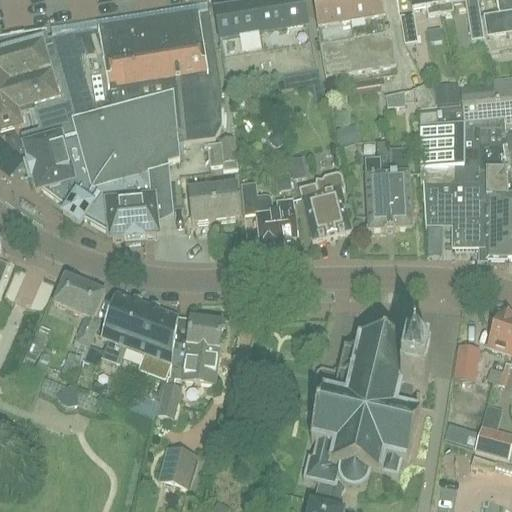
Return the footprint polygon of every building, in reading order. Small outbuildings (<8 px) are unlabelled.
[(272,2),(271,0),(222,0),(226,13),(272,2)] [(356,76),(344,0),(311,0),(325,81),(356,76)] [(378,0),(344,0),(356,76),(396,69),(389,30),(384,31),(378,0)] [(439,17),(435,0),(408,0),(411,14),(424,11),(426,20),(439,17)] [(465,0),(435,0),(439,17),(453,15),(452,7),(466,4),(465,0)] [(511,0),(495,0),(498,16),(482,19),(485,39),(511,34),(511,0)] [(226,92),(231,91),(317,75),(301,1),(214,17),(226,92)] [(478,15),(466,17),(469,37),(481,35),(478,15)] [(404,47),(417,44),(412,17),(399,19),(404,47)] [(208,18),(129,30),(149,102),(171,96),(178,148),(214,143),(221,131),(220,91),(208,18)] [(89,35),(90,22),(72,21),(71,34),(89,35)] [(149,102),(129,30),(96,35),(97,36),(51,42),(51,46),(61,77),(74,123),(149,102)] [(0,59),(51,46),(51,42),(47,43),(45,33),(37,34),(0,40),(0,59)] [(39,133),(74,123),(61,77),(51,46),(0,59),(0,137),(20,132),(20,131),(28,129),(25,117),(23,118),(22,113),(33,110),(39,133)] [(511,140),(505,142),(504,129),(511,128),(511,80),(493,82),(459,86),(461,107),(435,110),(417,112),(419,130),(419,185),(422,185),(424,224),(452,224),(452,241),(452,253),(485,253),(485,263),(506,263),(511,263),(511,140)] [(355,100),(381,96),(379,84),(353,88),(355,100)] [(421,86),(408,89),(413,110),(426,107),(421,86)] [(180,166),(178,148),(171,96),(149,102),(74,123),(39,133),(20,138),(27,164),(23,165),(28,184),(32,183),(36,194),(41,193),(67,212),(62,219),(79,230),(84,223),(111,238),(112,241),(112,244),(124,243),(124,248),(136,247),(135,238),(143,237),(144,241),(156,240),(153,215),(172,213),(167,169),(180,166)] [(210,171),(222,169),(221,166),(236,165),(234,141),(219,143),(220,146),(207,148),(210,171)] [(390,177),(389,177),(380,178),(379,163),(364,164),(365,179),(364,179),(367,234),(392,233),(411,232),(408,176),(406,152),(389,153),(390,177)] [(237,173),(236,165),(221,166),(222,169),(222,174),(237,173)] [(351,235),(341,195),(345,193),(341,180),(337,177),(324,181),(322,184),(315,184),(315,186),(311,169),(295,173),(300,193),(299,193),(311,241),(312,245),(330,241),(351,235)] [(226,186),(212,188),(215,226),(239,223),(236,189),(227,190),(226,186)] [(215,226),(212,188),(197,189),(197,193),(189,194),(192,228),(215,226)] [(277,205),(278,211),(272,212),(272,210),(271,205),(269,202),(265,201),(256,202),(255,188),(240,190),(243,222),(257,221),(259,241),(261,252),(264,252),(264,255),(275,254),(275,250),(278,250),(278,246),(297,244),(296,241),(292,203),(277,205)] [(85,321),(75,344),(89,350),(99,325),(93,322),(104,297),(65,280),(54,307),(85,321)] [(177,321),(147,310),(117,299),(108,324),(101,342),(110,346),(104,363),(119,368),(125,351),(144,358),(138,374),(150,379),(143,397),(157,403),(165,384),(171,368),(174,347),(177,322),(177,321)] [(510,359),(511,354),(511,319),(498,314),(486,350),(510,359)] [(190,322),(190,323),(177,322),(174,347),(187,348),(186,349),(219,353),(222,326),(190,322)] [(313,447),(316,447),(312,462),(308,461),(303,483),(334,490),(329,511),(337,511),(341,495),(345,493),(348,496),(353,498),(360,496),(365,493),(367,487),(370,478),(381,481),(381,479),(397,483),(401,466),(405,467),(405,468),(407,468),(419,415),(417,414),(417,416),(408,414),(413,393),(424,396),(430,371),(414,367),(413,363),(410,361),(408,360),(410,354),(394,350),(395,344),(376,339),(375,346),(357,342),(356,343),(358,344),(355,353),(343,351),(343,353),(344,353),(339,373),(333,372),(332,374),(321,371),(316,374),(312,390),(323,393),(310,447),(312,448),(313,447)] [(80,373),(83,366),(89,350),(75,344),(73,349),(82,353),(79,360),(69,356),(62,376),(74,380),(77,372),(80,373)] [(214,389),(219,353),(186,349),(187,348),(174,347),(171,368),(169,384),(166,384),(166,389),(164,389),(158,412),(156,420),(174,425),(182,393),(174,390),(174,384),(214,389)] [(103,355),(89,350),(83,366),(97,371),(103,355)] [(474,376),(480,357),(461,351),(455,370),(474,376)] [(97,403),(45,382),(41,393),(57,400),(62,408),(67,410),(77,408),(93,414),(97,403)] [(509,463),(511,450),(511,439),(497,435),(503,415),(487,410),(481,431),(475,454),(509,463)] [(166,452),(157,486),(188,494),(197,460),(166,452)] [(496,468),(473,460),(470,470),(493,477),(496,468)]
